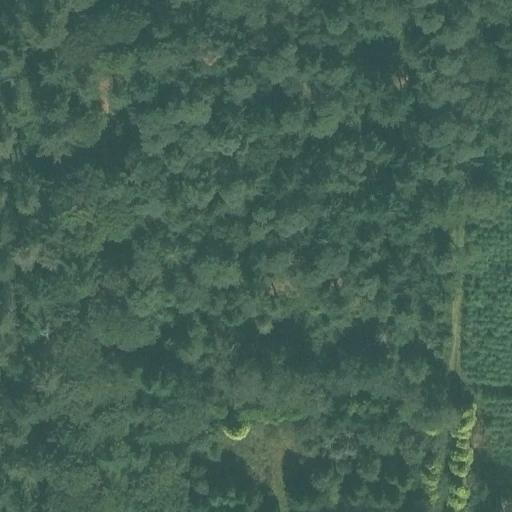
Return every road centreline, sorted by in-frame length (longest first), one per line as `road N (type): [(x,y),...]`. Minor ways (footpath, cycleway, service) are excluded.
road 1 (track): [(100,0),(93,511)]
road 2 (track): [(434,0),(428,511)]
